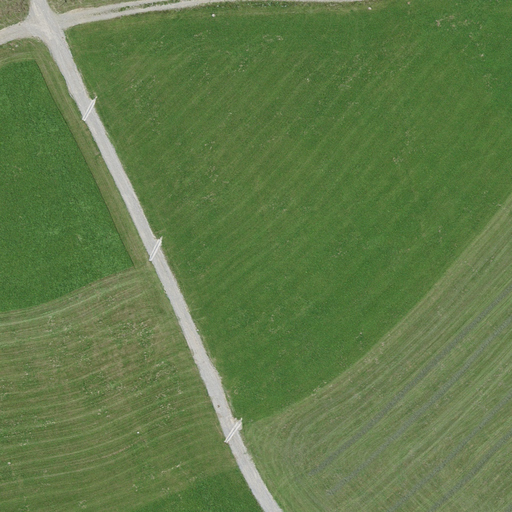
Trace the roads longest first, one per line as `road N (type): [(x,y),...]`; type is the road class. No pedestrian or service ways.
road 1 (track): [(270,511),(39,0)]
road 2 (track): [(0,47),(50,24),(161,3),(257,0)]
